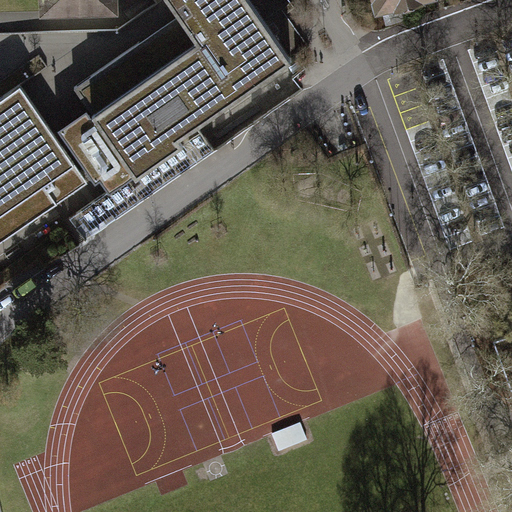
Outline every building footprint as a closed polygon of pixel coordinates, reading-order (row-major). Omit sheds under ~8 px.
[(41,0),(42,18),(126,17),(125,0),(41,0)] [(135,174),(70,219),(84,240),(216,150),(197,123),(291,58),(251,0),(171,0),(182,16),(168,26),(76,88),(135,174)] [(447,4),(445,0),(381,0),(386,19),(447,4)] [(0,100),(0,250),(98,184),(27,82),(0,100)] [(511,329),(498,334),(511,372),(511,329)]
